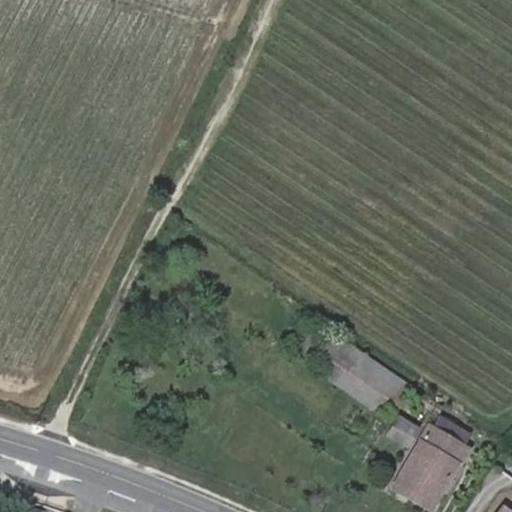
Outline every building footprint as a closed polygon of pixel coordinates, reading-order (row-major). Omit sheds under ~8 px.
[(342,357),(349,345),(334,334),(326,346),(342,357)] [(342,357),(360,369),(368,357),(349,345),(342,357)] [(342,357),(335,367),(353,379),(360,369),(342,357)] [(368,357),(360,369),(353,379),(378,396),(382,389),(401,401),(411,386),(368,357)] [(438,415),(444,406),(424,393),(417,403),(438,415)] [(406,447),(421,423),(403,412),(388,436),(406,447)] [(441,416),(433,430),(466,450),(474,436),(441,416)] [(466,450),(433,430),(430,428),(395,487),(434,510),(469,451),(466,450)]
